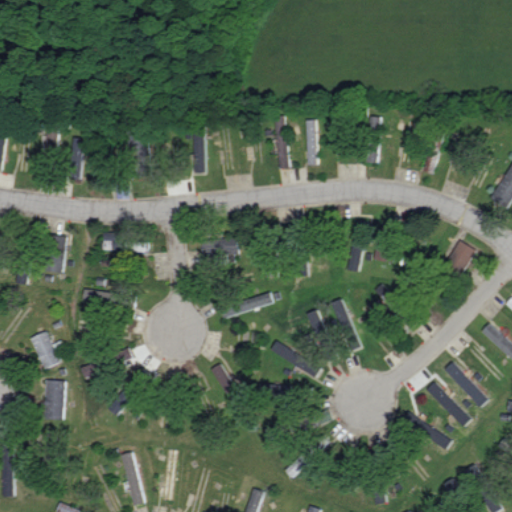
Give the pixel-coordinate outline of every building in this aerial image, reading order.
[(281,167),(290,167),(287,116),(278,117),(278,130),(286,130),(286,132),(279,133),(281,167)] [(319,164),(318,118),(308,119),(309,164),(319,164)] [(44,130),(43,156),(58,157),(59,130),(44,130)] [(195,172),(208,172),(207,131),(195,131),(195,172)] [(131,134),(131,159),(150,159),(150,134),(131,134)] [(379,162),(381,144),(369,143),(368,161),(379,162)] [(434,172),(441,146),(432,143),(425,170),(434,172)] [(511,202),(511,165),(492,197),(508,208),(511,202)] [(124,232),(104,232),(104,249),(150,250),(150,241),(123,240),(124,232)] [(51,271),(65,272),(66,235),(53,234),(51,271)] [(392,261),(396,238),(379,235),(375,258),(392,261)] [(240,238),(203,239),(204,255),(241,254),(240,238)] [(449,260),(466,270),(478,249),(461,239),(449,260)] [(366,243),(353,241),(348,268),(360,271),(366,243)] [(376,289),(392,305),(398,298),(383,283),(376,289)] [(275,302),(271,289),(221,303),(224,316),(275,302)] [(354,350),(363,346),(344,297),(334,301),(354,350)] [(319,308),(310,312),(330,361),(340,357),(319,308)] [(511,340),(492,322),(484,330),(511,357),(511,340)] [(32,337),(47,368),(64,360),(56,344),(55,345),(48,330),(32,337)] [(320,374),(325,364),(276,341),(272,352),(320,374)] [(482,406),(490,399),(454,361),(446,368),(482,406)] [(87,377),(98,372),(94,362),(82,367),(87,377)] [(213,367),(230,404),(241,400),(224,362),(213,367)] [(47,418),(66,418),(67,379),(49,379),(47,418)] [(473,418),(436,380),(429,388),(465,425),(473,418)] [(118,414),(133,397),(123,388),(108,405),(118,414)] [(452,436),(409,412),(403,423),(446,447),(452,436)] [(511,453),(511,441),(504,437),(499,446),(511,453)] [(287,470),(293,476),(315,455),(310,449),(287,470)] [(123,453),(136,504),(147,502),(134,451),(123,453)] [(16,495),(16,467),(4,467),(5,496),(16,495)] [(462,493),(455,478),(447,481),(454,497),(462,493)] [(246,511),(258,511),(266,491),(256,487),(246,511)]
